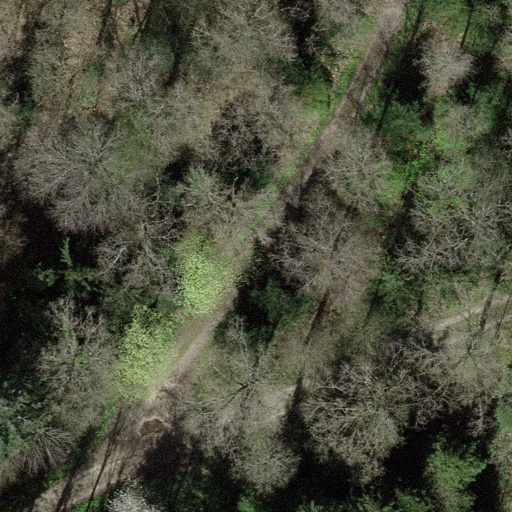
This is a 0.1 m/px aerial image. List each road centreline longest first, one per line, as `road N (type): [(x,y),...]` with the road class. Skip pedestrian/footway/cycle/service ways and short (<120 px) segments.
road 1 (track): [(105,476),(291,214),(358,96),(397,0)]
road 2 (track): [(45,511),(105,476),(511,304)]
